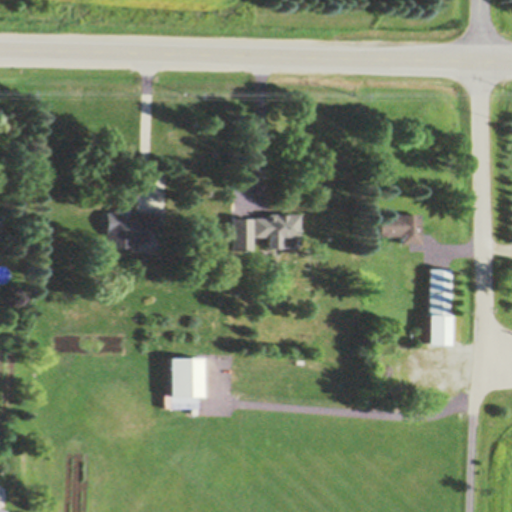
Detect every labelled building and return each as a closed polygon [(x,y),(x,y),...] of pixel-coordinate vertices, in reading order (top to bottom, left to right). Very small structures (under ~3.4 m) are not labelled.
[(158,211),(158,232),(147,232),(147,243),(137,242),(136,247),(125,248),(106,248),(106,212),(113,212),(113,209),(132,209),(132,211),(158,211)] [(253,218),(267,218),(267,214),(299,215),(298,237),(253,236),(253,218)] [(419,215),(420,245),(399,245),(399,237),(378,237),(378,215),(419,215)] [(231,218),(251,218),(251,251),(231,251),(231,218)] [(448,270),(446,348),(424,347),(426,269),(448,270)] [(200,359),(200,399),(195,399),(195,409),(167,408),(167,359),(200,359)]
